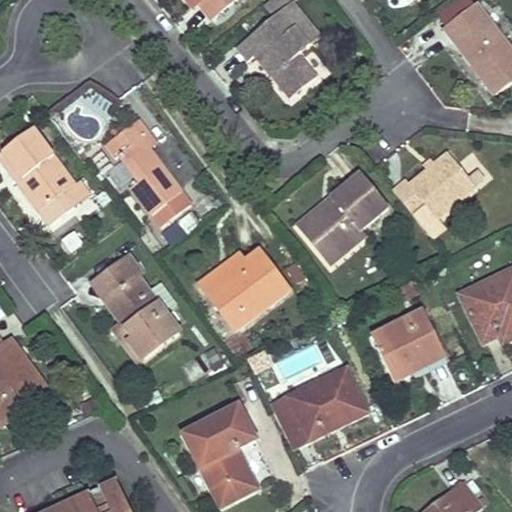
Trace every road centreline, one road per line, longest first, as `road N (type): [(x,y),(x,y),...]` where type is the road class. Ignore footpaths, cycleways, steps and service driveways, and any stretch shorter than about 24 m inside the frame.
road 1 (residential): [(125,0),(288,195),(422,74),(355,0)]
road 2 (residential): [(0,483),(118,427),(175,511)]
road 3 (residential): [(511,415),(371,490),(371,511)]
road 4 (residential): [(22,65),(72,66),(103,43),(89,9),(58,0)]
